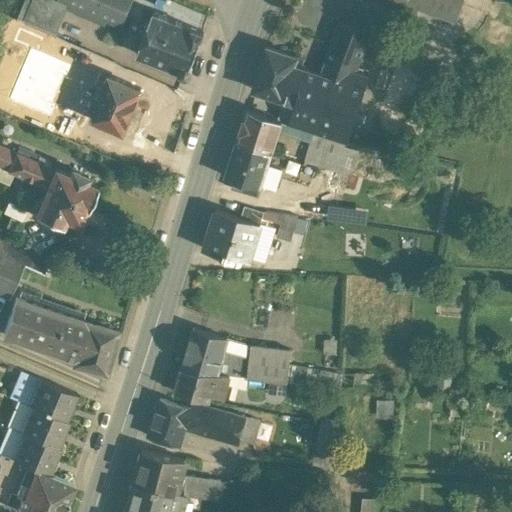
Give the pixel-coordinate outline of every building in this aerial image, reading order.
[(31,0),(24,19),(56,33),(70,0),(31,0)] [(71,0),(123,22),(131,0),(71,0)] [(463,0),(417,0),(416,5),(456,20),(463,0)] [(205,30),(154,11),(150,23),(145,21),(143,27),(148,28),(139,53),(182,70),(183,72),(184,73),(186,74),(189,73),(191,72),(192,70),(193,68),(192,66),(191,64),(205,30)] [(340,20),(320,70),(302,64),(296,62),(284,97),(296,101),(289,121),(326,133),(346,139),(348,140),(369,73),(357,69),(371,32),(340,20)] [(55,36),(25,23),(18,40),(48,53),(55,36)] [(298,55),(268,44),(253,88),(284,97),(296,62),(298,55)] [(305,58),(298,55),(296,62),(302,64),(305,58)] [(91,77),(73,70),(63,96),(95,109),(104,88),(89,81),(91,77)] [(95,109),(92,116),(98,118),(95,124),(110,130),(112,125),(124,130),(142,87),(109,74),(104,88),(95,109)] [(282,119),(248,107),(237,141),(272,151),(278,130),(282,119)] [(289,121),(282,119),(278,130),(311,140),(314,129),(289,121)] [(311,140),(305,160),(316,163),(326,133),(314,129),(311,140)] [(346,139),(326,133),(316,163),(352,174),(359,149),(345,145),(346,139)] [(272,151),(237,141),(226,175),(241,179),(261,185),(261,184),(272,151)] [(73,169),(21,146),(18,152),(0,144),(0,164),(48,185),(36,212),(63,224),(66,217),(80,223),(88,206),(88,207),(98,185),(88,181),(90,175),(73,168),(73,169)] [(285,155),(272,151),(261,184),(275,188),(285,155)] [(261,185),(241,179),(239,187),(258,193),(261,185)] [(265,210),(245,204),(241,215),(261,221),(265,210)] [(241,215),(216,208),(204,247),(228,255),(229,252),(250,258),(261,221),(241,215)] [(298,214),(283,212),(277,234),(292,238),(298,214)] [(49,258),(0,236),(0,290),(9,295),(23,263),(44,272),(49,258)] [(69,267),(49,258),(44,272),(63,279),(69,267)] [(87,322),(17,297),(5,332),(77,356),(87,322)] [(116,330),(87,322),(77,356),(76,360),(105,368),(116,330)] [(228,336),(194,327),(182,368),(220,372),(221,372),(225,351),(228,336)] [(292,348),(252,343),(251,354),(248,375),(248,376),(288,381),(292,348)] [(251,354),(225,351),(221,372),(230,374),(248,375),(251,354)] [(220,372),(182,368),(176,390),(210,400),(212,393),(224,396),(230,374),(220,372)] [(288,381),(248,376),(246,395),(286,400),(287,391),(288,381)] [(76,391),(41,377),(30,404),(33,405),(66,417),(76,391)] [(299,392),(287,391),(286,400),(298,402),(299,392)] [(308,393),(299,392),(298,402),(307,403),(308,393)] [(191,406),(159,396),(149,434),(182,444),(186,427),(192,406),(191,406)] [(247,415),(193,400),(191,406),(192,406),(186,427),(223,438),(240,443),(241,438),(247,415)] [(66,417),(33,405),(22,431),(25,432),(25,431),(57,444),(68,418),(65,417),(66,417)] [(262,420),(247,415),(241,438),(256,442),(262,420)] [(57,444),(25,431),(25,432),(14,456),(35,465),(49,471),(61,445),(57,444)] [(186,458),(143,449),(134,482),(172,489),(186,492),(189,474),(181,473),(186,458)] [(35,465),(1,452),(0,454),(0,483),(16,491),(21,479),(28,482),(35,465)] [(49,471),(35,465),(28,482),(21,479),(16,491),(23,494),(17,509),(24,511),(62,511),(75,481),(49,471)] [(219,479),(189,474),(186,492),(217,498),(221,479),(219,479)] [(234,480),(220,478),(219,479),(221,479),(217,498),(230,500),(234,480)] [(172,489),(134,482),(126,511),(173,511),(174,511),(178,511),(186,511),(192,494),(186,492),(172,489)] [(384,511),(385,500),(364,498),(362,511),(384,511)]
